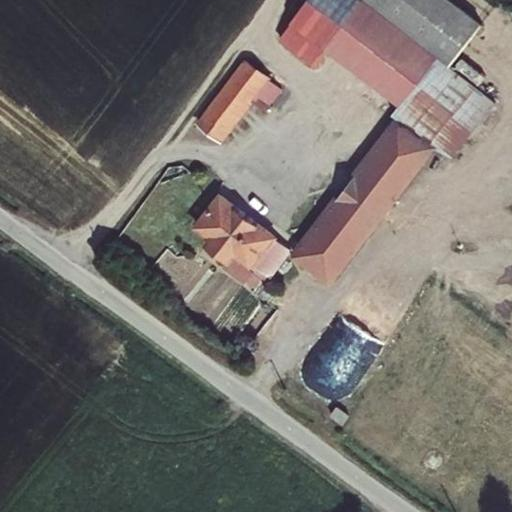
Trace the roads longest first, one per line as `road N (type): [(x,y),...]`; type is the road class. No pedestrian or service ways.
road 1 (unclassified): [(0,216),(403,511)]
road 2 (track): [(72,268),(279,0)]
